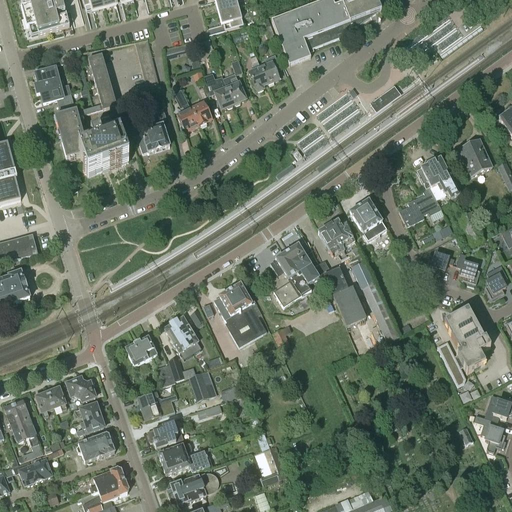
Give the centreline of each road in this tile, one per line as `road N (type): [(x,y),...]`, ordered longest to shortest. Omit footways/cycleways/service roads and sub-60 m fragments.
road 1 (residential): [(95,340),(247,248),(380,154)]
road 2 (residential): [(380,154),(389,212),(418,280),(466,297),(485,315),(511,309)]
road 3 (residential): [(187,181),(337,75)]
road 4 (residential): [(60,233),(11,60)]
road 5 (residential): [(153,20),(187,181)]
road 6 (residential): [(380,154),(511,59)]
road 7 (residential): [(11,60),(153,20)]
road 8 (residential): [(0,505),(133,457)]
road 9 (residential): [(60,233),(187,181)]
